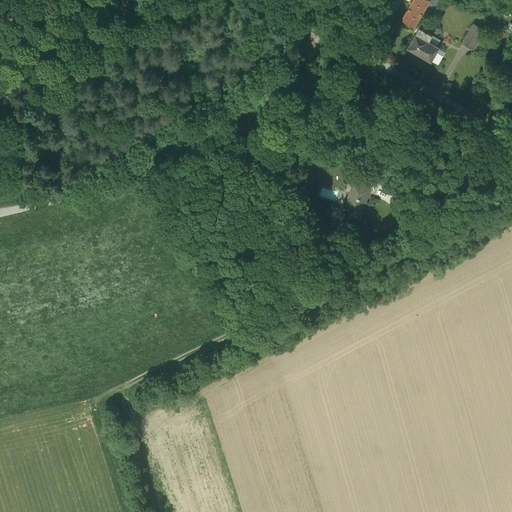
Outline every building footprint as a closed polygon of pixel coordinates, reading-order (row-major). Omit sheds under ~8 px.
[(403,20),(414,27),(418,19),(429,1),(434,4),(435,0),(412,0),(402,20),(403,20)] [(462,44),(473,50),(481,36),(480,35),(483,30),(473,24),(462,44)] [(407,48),(431,62),(439,47),(429,41),(432,35),(419,28),(407,48)] [(370,188),(374,189),(376,182),(350,172),(347,180),(354,182),(370,188)] [(343,213),(359,218),(370,188),(354,182),(353,183),(356,184),(351,198),(349,197),(343,213)]
